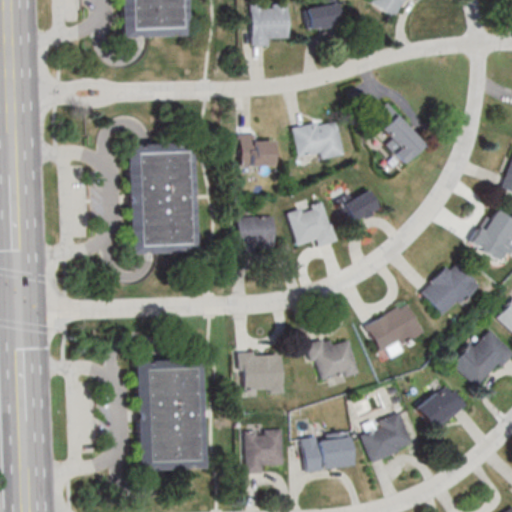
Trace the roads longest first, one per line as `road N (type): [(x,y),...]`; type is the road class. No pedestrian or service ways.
road 1 (residential): [(21,304),(263,304),(323,289),(382,256),(439,195),(470,130),(478,68),(471,0)]
road 2 (residential): [(511,44),(403,53),(271,88),(14,95)]
road 3 (residential): [(511,423),(442,483),(376,511)]
road 4 (secondary): [(16,174),(21,304)]
